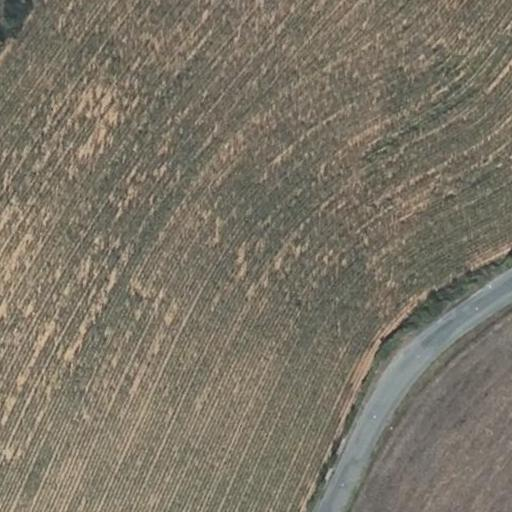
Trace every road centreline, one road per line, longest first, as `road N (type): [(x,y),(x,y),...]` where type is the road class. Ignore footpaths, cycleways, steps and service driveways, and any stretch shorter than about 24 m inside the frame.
road 1 (tertiary): [(333,511),(402,360)]
road 2 (tertiary): [(511,285),(402,360)]
